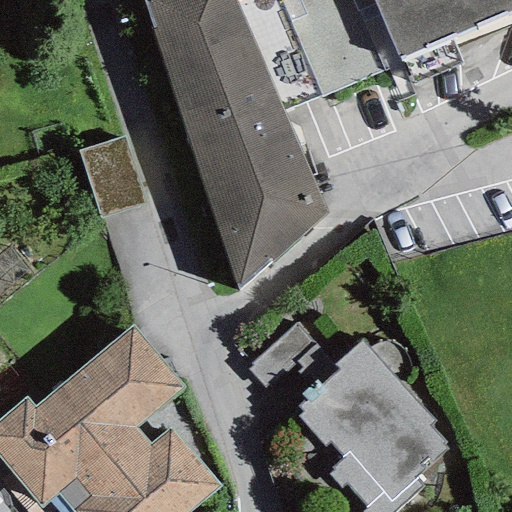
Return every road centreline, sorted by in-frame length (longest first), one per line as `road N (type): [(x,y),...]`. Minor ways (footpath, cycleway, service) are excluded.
road 1 (residential): [(103,0),(198,364),(251,511)]
road 2 (unknown): [(362,209),(314,0)]
